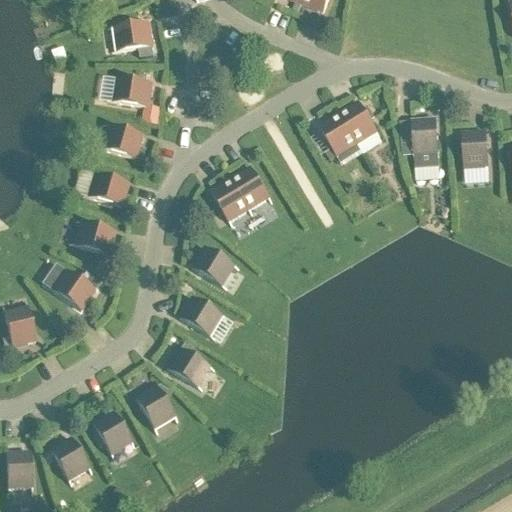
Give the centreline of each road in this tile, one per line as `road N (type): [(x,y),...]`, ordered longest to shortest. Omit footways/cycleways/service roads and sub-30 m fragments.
road 1 (residential): [(0,396),(45,394),(119,354),(149,294),(164,206),(182,173)]
road 2 (residential): [(182,173),(349,70)]
road 3 (residential): [(182,173),(193,65),(184,0)]
road 4 (residential): [(349,70),(408,70),(511,106)]
road 5 (residential): [(349,70),(242,26),(206,0)]
